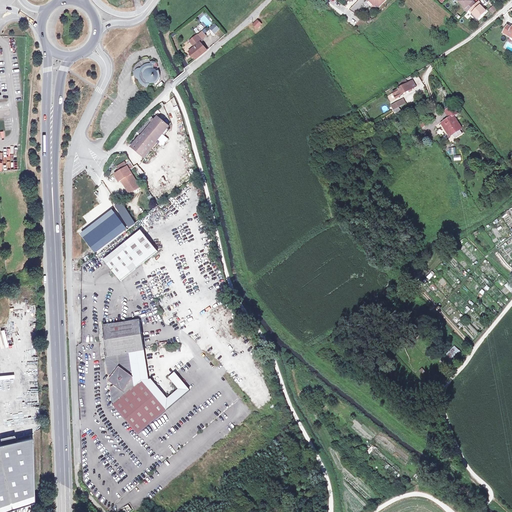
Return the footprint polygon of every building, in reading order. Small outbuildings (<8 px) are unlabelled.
[(470,12),(472,10),(479,4),(475,0),(460,0),(467,7),(466,8),(470,12)] [(479,4),(472,10),(475,13),(482,20),(490,11),(484,5),(486,3),(483,0),(479,4)] [(482,20),(475,13),(473,15),(480,22),(482,20)] [(257,22),(252,26),(256,31),(261,26),(257,22)] [(214,24),(209,29),(213,33),(218,28),(214,24)] [(511,24),(510,28),(506,25),(502,33),(510,38),(511,36),(511,24)] [(198,43),(199,44),(201,39),(198,36),(199,35),(198,33),(189,41),(194,47),(198,43)] [(205,51),(199,44),(198,43),(194,47),(189,52),(195,60),(205,51)] [(135,76),(134,76),(135,73),(136,74),(138,70),(139,71),(139,70),(140,70),(140,69),(141,68),(142,68),(142,67),(143,67),(144,66),(145,66),(145,65),(146,65),(147,65),(148,65),(149,65),(149,63),(148,60),(147,60),(145,61),(142,61),(140,62),(138,64),(136,65),(135,67),(134,68),(134,69),(133,71),(132,73),(132,74),(132,76),(131,77),(134,77),(136,77),(135,76)] [(158,71),(157,70),(156,72),(155,71),(154,71),(153,70),(152,70),(153,65),(154,65),(154,63),(151,63),(151,65),(150,65),(149,65),(148,65),(147,65),(146,65),(145,65),(145,66),(144,66),(143,67),(142,67),(142,68),(141,68),(140,69),(140,70),(139,70),(139,71),(138,70),(136,74),(135,73),(134,76),(135,76),(136,77),(136,78),(137,81),(138,80),(138,82),(139,83),(140,85),(141,86),(143,87),(144,88),(146,89),(147,89),(149,85),(153,84),(154,86),(156,85),(157,84),(158,83),(159,82),(159,80),(160,79),(160,78),(160,76),(160,75),(159,74),(159,73),(158,71)] [(405,87),(409,93),(416,88),(412,82),(408,85),(405,87)] [(404,97),(409,93),(405,87),(400,90),(400,91),(399,92),(403,97),(404,97)] [(404,97),(403,97),(399,92),(394,95),(398,101),(404,97)] [(396,112),(400,109),(406,106),(407,105),(405,101),(394,108),(395,111),(396,112)] [(453,110),(445,114),(450,121),(444,124),(446,128),(445,129),(451,138),(462,131),(453,118),(457,116),(453,110)] [(151,125),(147,122),(140,130),(136,134),(141,138),(132,149),(146,160),(160,144),(159,143),(171,127),(158,117),(155,120),(151,125)] [(128,174),(125,168),(122,164),(115,168),(118,172),(113,176),(117,182),(119,180),(128,194),(137,188),(128,174)] [(141,175),(144,172),(137,165),(134,168),(141,175)] [(153,187),(161,185),(160,180),(167,178),(165,171),(153,173),(155,181),(151,182),(153,187)] [(120,203),(115,207),(129,229),(134,225),(120,203)] [(97,254),(104,248),(92,232),(112,216),(110,214),(82,236),(97,254)] [(92,232),(104,248),(124,232),(112,216),(92,232)] [(102,262),(119,284),(157,253),(140,231),(102,262)] [(432,281),(437,274),(431,271),(426,278),(432,281)] [(228,292),(223,281),(220,282),(227,300),(231,298),(228,292)] [(176,305),(172,306),(168,296),(156,300),(158,304),(156,304),(157,307),(159,306),(161,311),(159,312),(166,329),(182,322),(176,305)] [(140,437),(169,412),(144,383),(151,383),(143,323),(106,328),(110,359),(108,360),(111,378),(112,378),(113,378),(114,378),(115,379),(116,379),(116,380),(117,381),(117,382),(117,383),(118,384),(117,385),(117,386),(117,387),(116,388),(115,389),(114,389),(114,390),(113,390),(112,390),(115,408),(140,437)] [(454,345),(441,360),(449,367),(462,352),(454,345)] [(144,383),(169,412),(192,392),(177,375),(171,380),(181,392),(170,401),(154,383),(151,383),(144,383)] [(0,511),(33,502),(31,437),(0,444),(0,511)]
